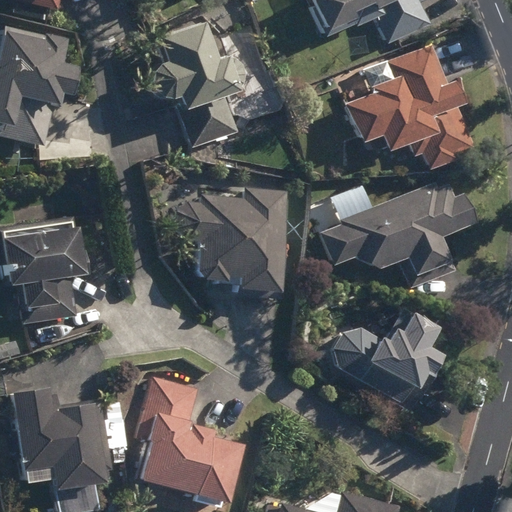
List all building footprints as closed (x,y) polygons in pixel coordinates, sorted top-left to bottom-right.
[(16,0),(52,9),(53,7),(54,0),(16,0)] [(241,16),(233,0),(221,0),(210,6),(220,26),(241,16)] [(415,0),(304,0),(319,34),(347,22),(348,24),(370,14),(382,42),(425,23),(415,0)] [(209,56),(197,19),(195,19),(149,34),(159,62),(150,65),(143,73),(144,82),(147,88),(154,96),(162,97),(169,94),(186,146),(233,130),(221,93),(226,91),(232,89),(232,87),(238,82),(240,72),(238,63),(231,56),(221,55),(220,52),(209,56)] [(0,136),(38,146),(39,142),(49,101),(52,90),(62,93),(69,63),(54,60),(60,36),(6,24),(5,30),(0,29),(0,136)] [(440,82),(427,44),(382,60),(388,77),(365,86),(367,91),(339,102),(353,140),(374,133),(379,150),(404,141),(410,156),(418,153),(424,168),(452,158),(450,153),(468,147),(453,103),(457,102),(449,78),(440,82)] [(349,256),(373,267),(394,258),(405,288),(451,269),(437,234),(471,221),(459,193),(450,196),(445,183),(433,187),(431,182),(337,219),(339,223),(315,232),(328,264),(349,256)] [(188,270),(195,278),(218,281),(219,276),(230,277),(230,288),(232,288),(231,293),(276,297),(281,250),(276,250),(282,190),(240,186),(239,198),(194,195),(193,202),(182,201),(171,211),(169,228),(179,239),(191,240),(188,270)] [(0,283),(12,282),(17,322),(72,316),(66,273),(75,272),(69,216),(0,224),(0,283)] [(329,347),(333,366),(405,409),(438,356),(423,347),(434,328),(398,307),(384,329),(381,327),(374,338),(357,327),(338,332),(329,347)] [(10,340),(0,343),(0,356),(14,353),(10,340)] [(205,428),(184,422),(193,387),(191,386),(147,375),(130,439),(141,442),(131,479),(218,501),(234,443),(203,435),(205,428)] [(14,468),(43,464),(46,486),(46,487),(97,481),(95,468),(104,467),(95,399),(48,405),(47,408),(42,409),(38,387),(4,392),(14,468)] [(103,415),(101,415),(104,449),(117,448),(113,402),(102,403),(103,415)] [(131,499),(143,502),(147,490),(135,487),(131,499)] [(272,511),(388,511),(390,507),(333,490),(332,492),(326,511),(311,511),(275,502),(272,511)]
